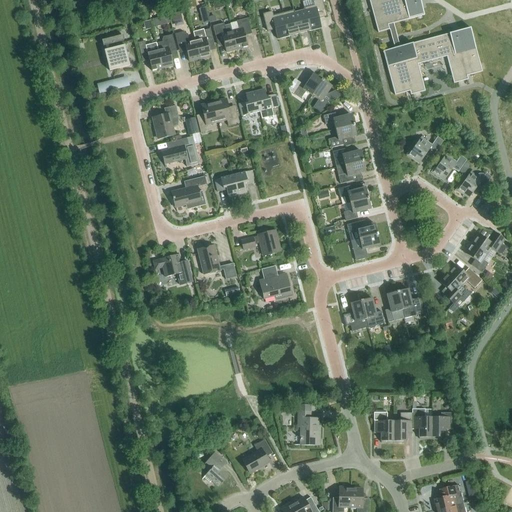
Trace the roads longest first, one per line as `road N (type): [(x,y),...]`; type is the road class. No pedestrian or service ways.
road 1 (unclassified): [(161,511),(32,0)]
road 2 (residential): [(326,278),(306,223),(291,210),(182,234),(164,229),(135,133),(133,108),(143,94),(271,64)]
road 3 (residential): [(387,191),(358,84),(315,53),(271,64)]
road 4 (residential): [(361,460),(320,307),(326,278)]
road 5 (residential): [(404,259),(438,246),(455,214),(416,184),(387,191)]
